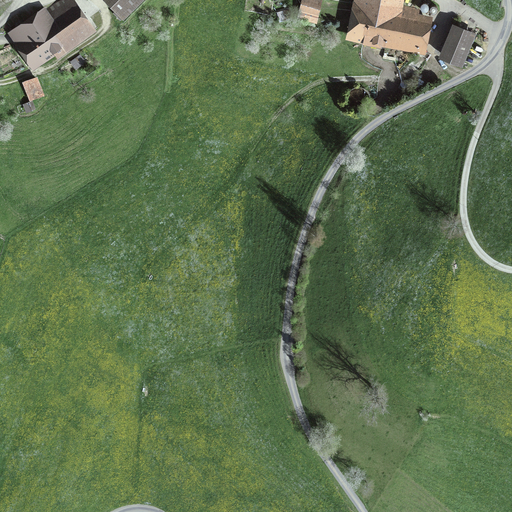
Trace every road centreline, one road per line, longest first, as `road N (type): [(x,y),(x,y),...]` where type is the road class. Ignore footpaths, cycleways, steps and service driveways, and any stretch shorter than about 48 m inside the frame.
road 1 (track): [(360,511),(300,419),(287,377),(291,267),(341,155),(382,117),(496,61),(507,0)]
road 2 (track): [(511,269),(479,261),(460,196),(496,61)]
